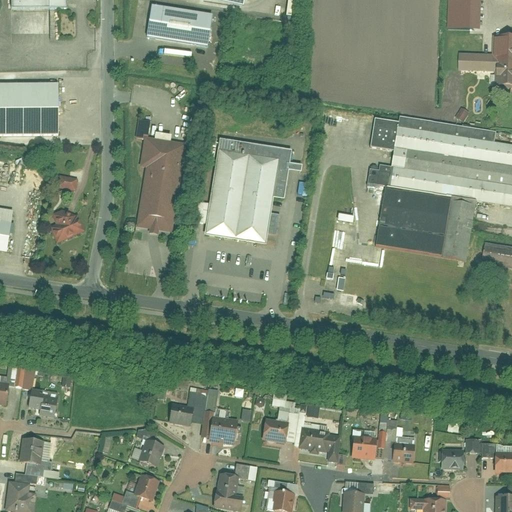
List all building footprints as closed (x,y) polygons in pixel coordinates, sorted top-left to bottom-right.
[(65,0),(10,0),(11,11),(66,11),(65,0)] [(484,2),(474,2),(469,2),(468,33),(483,34),(484,2)] [(211,19),(151,10),(147,38),(207,48),(211,19)] [(511,40),(495,40),(495,59),(459,59),(459,75),(494,76),(494,92),(511,92),(511,40)] [(63,84),(0,85),(0,133),(63,133),(63,84)] [(468,116),(461,112),(455,123),(463,127),(468,116)] [(398,127),(375,124),(371,150),(392,153),(389,171),(378,169),(377,175),(368,174),(366,188),(386,191),(475,205),(511,210),(511,148),(495,146),(496,136),(400,121),(398,127)] [(139,169),(145,170),(135,229),(148,231),(148,235),(158,236),(158,233),(171,235),(186,145),(144,138),(139,169)] [(281,164),(220,153),(205,238),(266,249),(281,164)] [(77,194),(80,181),(62,178),(59,190),(77,194)] [(466,262),(475,205),(386,191),(377,248),(466,262)] [(0,209),(0,253),(6,254),(13,212),(0,209)] [(50,230),(57,246),(83,235),(76,218),(67,215),(64,218),(62,213),(51,218),(55,228),(50,230)] [(336,233),(330,267),(341,269),(347,235),(336,233)] [(511,269),(511,248),(485,244),(482,265),(511,269)] [(0,384),(0,406),(5,407),(9,386),(0,384)] [(58,400),(44,398),(44,394),(31,392),(28,409),(36,410),(35,416),(54,420),(58,400)] [(172,406),(168,425),(190,428),(193,409),(172,406)] [(243,423),(251,424),(253,413),(245,412),(243,423)] [(238,422),(212,418),(207,443),(233,448),(238,422)] [(449,433),(460,434),(460,424),(450,423),(449,433)] [(287,429),(263,424),(260,441),(284,445),(287,429)] [(325,453),(328,453),(327,463),(337,464),(340,439),(339,434),(330,432),(329,433),(302,430),(299,450),(310,451),(309,455),(317,456),(317,453),(325,454),(325,453)] [(352,437),(350,459),(374,461),(376,440),(352,437)] [(22,440),(19,463),(40,466),(43,443),(22,440)] [(482,456),(482,441),(468,441),(467,456),(482,456)] [(145,442),(138,462),(157,468),(164,448),(145,442)] [(394,444),(392,463),(413,465),(415,447),(394,444)] [(440,451),(440,471),(462,471),(462,451),(440,451)] [(511,454),(494,454),(494,474),(511,473),(511,454)] [(141,476),(133,496),(152,503),(159,483),(141,476)] [(241,511),(244,496),(236,495),(238,479),(219,476),(216,496),(214,496),(212,510),(223,511),(241,511)] [(33,511),(36,494),(28,493),(29,486),(8,483),(4,511),(33,511)] [(273,503),(272,511),(276,511),(290,511),(294,496),(273,492),(271,503),(273,503)] [(343,494),(341,511),(362,511),(364,495),(343,494)] [(494,511),(511,511),(511,498),(495,498),(494,511)] [(112,510),(113,500),(105,499),(104,509),(112,510)] [(423,511),(444,511),(445,500),(408,500),(408,511),(423,511)]
